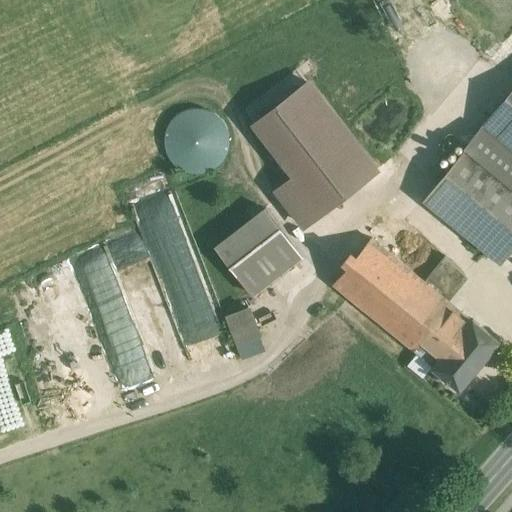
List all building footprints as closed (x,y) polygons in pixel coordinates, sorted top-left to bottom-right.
[(376,170),(308,82),(255,123),(296,175),(323,210),(376,170)] [(511,90),(468,144),(511,180),(511,90)] [(168,165),(225,169),(229,113),(173,108),(168,165)] [(511,250),(511,180),(468,144),(423,199),(501,263),(511,250)] [(323,210),(296,175),(278,189),(306,224),(323,210)] [(265,208),(216,246),(253,294),(302,257),(265,208)] [(450,302),(371,238),(334,283),(412,348),(450,302)] [(464,273),(445,255),(427,278),(447,295),(464,273)] [(184,353),(160,267),(124,277),(152,372),(172,366),(169,357),(184,353)] [(472,320),(450,302),(412,348),(434,365),(433,367),(460,389),(500,341),(473,319),(472,320)] [(255,304),(226,315),(239,350),(268,339),(255,304)]
